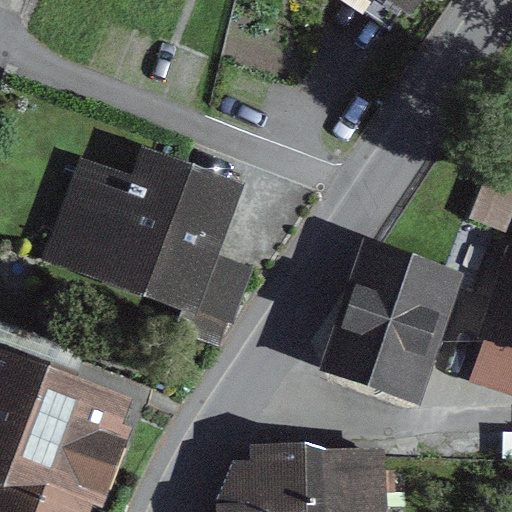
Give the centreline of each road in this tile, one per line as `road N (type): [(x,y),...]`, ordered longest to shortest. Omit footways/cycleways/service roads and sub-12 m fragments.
road 1 (residential): [(511,0),(226,417)]
road 2 (residential): [(226,417),(419,435),(511,432)]
